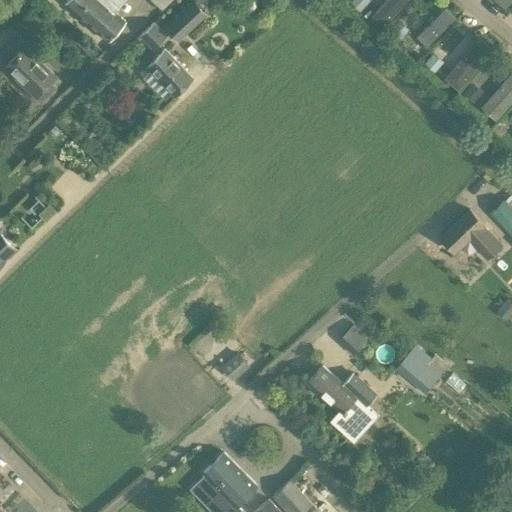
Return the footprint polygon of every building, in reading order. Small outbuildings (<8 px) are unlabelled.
[(115,10),(124,0),(65,0),(108,37),(124,19),(115,10)] [(169,0),(151,0),(160,9),(169,0)] [(195,0),(189,0),(163,26),(176,39),(206,11),(195,0)] [(375,7),(374,8),(386,20),(403,0),(371,0),(370,2),(375,7)] [(511,0),(498,0),(509,9),(511,4),(511,0)] [(444,4),(415,33),(425,44),(454,14),(444,4)] [(153,20),(138,33),(151,48),(166,33),(160,28),(153,20)] [(490,45),(479,36),(448,71),(459,81),(490,45)] [(22,46),(5,63),(35,93),(34,95),(40,102),(55,86),(49,79),(54,74),(24,44),(22,46)] [(192,77),(164,47),(146,65),(149,68),(142,74),(164,97),(171,91),(174,94),(192,77)] [(511,96),(511,69),(480,103),(495,116),(511,96)] [(511,195),(508,199),(507,198),(493,211),(511,230),(511,195)] [(40,212),(46,218),(55,210),(49,203),(40,212)] [(507,243),(473,207),(442,236),(458,253),(472,239),(490,258),(507,243)] [(0,243),(0,271),(5,267),(0,266),(13,255),(0,243)] [(363,340),(347,325),(336,338),(351,352),(363,340)] [(248,363),(239,353),(223,367),(232,377),(248,363)] [(376,410),(368,402),(376,393),(354,372),(344,383),(323,364),(308,379),(338,407),(328,418),(352,438),(376,410)] [(416,382),(428,392),(443,374),(431,364),(416,382)] [(203,471),(222,490),(207,504),(214,511),(239,511),(242,509),(237,504),(257,484),(224,451),(203,471)] [(337,511),(300,471),(292,479),(290,477),(269,495),(284,511),(337,511)] [(281,511),(268,497),(252,510),(253,511),(281,511)]
